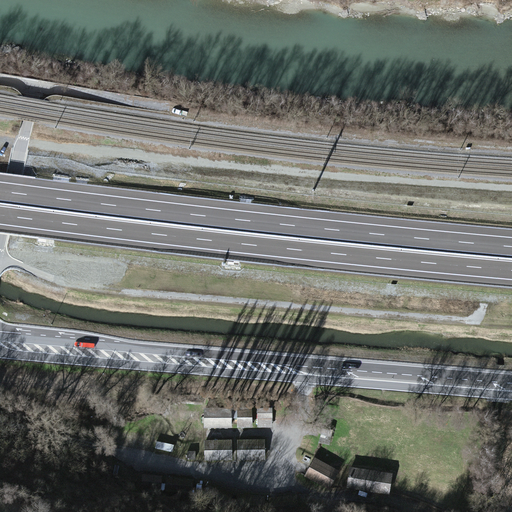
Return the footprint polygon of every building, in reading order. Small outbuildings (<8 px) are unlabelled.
[(228,402),(202,402),(202,417),(228,417),(228,402)] [(248,402),(237,403),(237,416),(248,416),(248,402)] [(268,403),(258,403),(258,414),(268,414),(268,403)] [(181,419),(201,420),(201,411),(181,410),(181,419)] [(328,430),(321,427),(316,438),(323,441),(328,430)] [(259,430),(234,431),(234,444),(259,444),(259,430)] [(228,431),(202,431),(203,445),(228,444),(228,431)] [(334,461),(312,449),(307,459),(329,471),(334,461)] [(159,460),(141,458),(140,469),(157,471),(159,460)] [(388,465),(347,459),(344,477),(386,483),(388,465)] [(189,464),(165,462),(164,473),(188,475),(189,464)] [(230,478),(206,469),(202,478),(226,487),(230,478)] [(185,497),(185,476),(167,476),(167,497),(185,497)] [(261,483),(235,479),(233,489),(260,493),(261,483)] [(293,481),(266,483),(267,494),(294,492),(293,481)]
